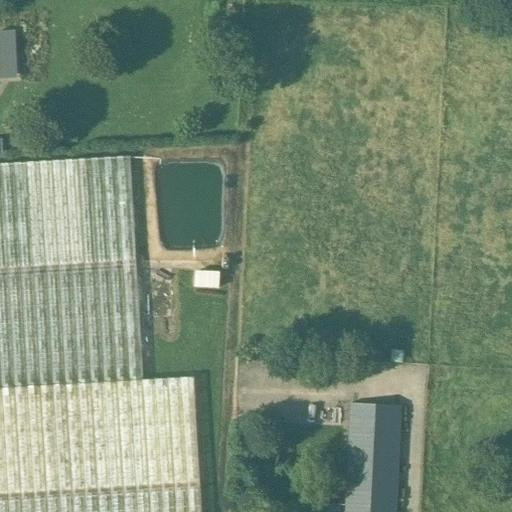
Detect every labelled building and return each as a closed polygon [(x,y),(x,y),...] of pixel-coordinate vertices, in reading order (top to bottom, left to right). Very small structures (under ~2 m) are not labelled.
[(0,80),(21,80),(19,28),(0,28),(0,80)] [(0,511),(202,511),(195,377),(143,380),(138,285),(130,156),(0,163),(0,511)] [(195,285),(220,286),(221,270),(195,269),(195,285)] [(346,511),(396,511),(402,406),(352,403),(346,511)] [(322,511),(339,511),(340,503),(323,502),(322,511)]
